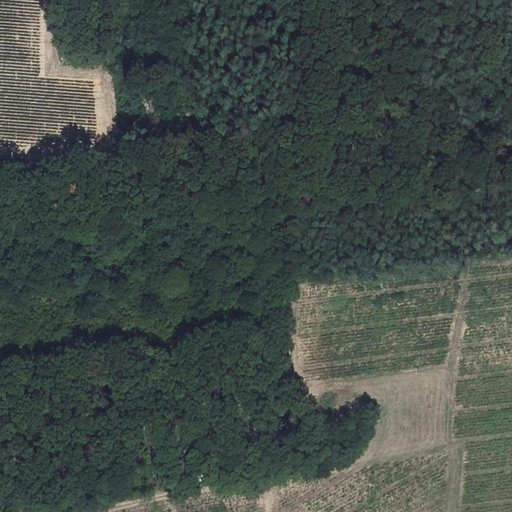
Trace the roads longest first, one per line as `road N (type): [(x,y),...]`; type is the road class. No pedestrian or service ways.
road 1 (track): [(369,461),(100,511)]
road 2 (track): [(300,289),(297,392),(311,432),(311,472)]
